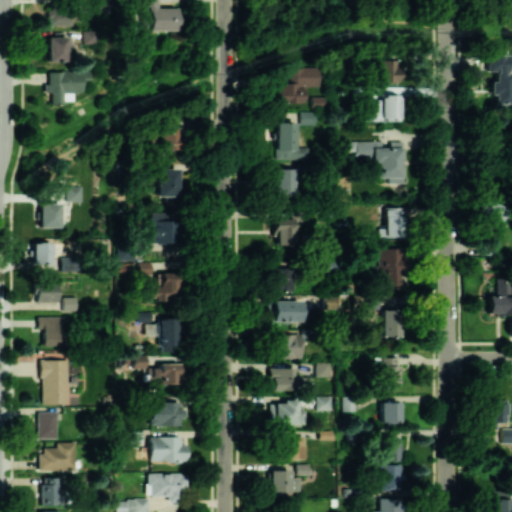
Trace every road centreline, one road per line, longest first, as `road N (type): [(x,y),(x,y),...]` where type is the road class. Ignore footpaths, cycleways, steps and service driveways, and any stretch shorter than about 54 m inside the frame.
road 1 (residential): [(226,511),(225,0)]
road 2 (residential): [(446,511),(445,0)]
road 3 (residential): [(0,138),(4,0)]
